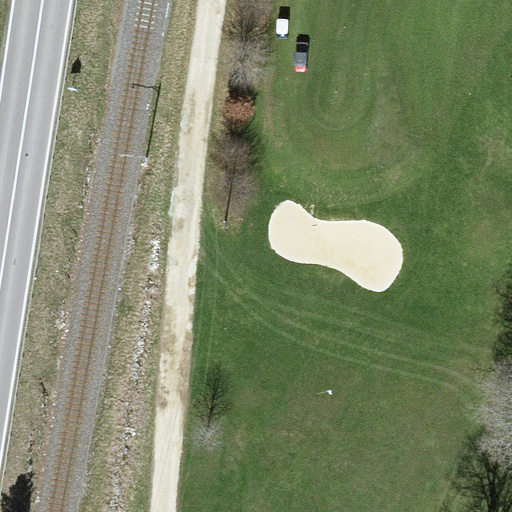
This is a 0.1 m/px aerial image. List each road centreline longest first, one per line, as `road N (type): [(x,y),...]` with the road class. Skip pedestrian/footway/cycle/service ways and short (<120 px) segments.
road 1 (track): [(154,511),(210,0)]
road 2 (primary): [(0,270),(40,0)]
